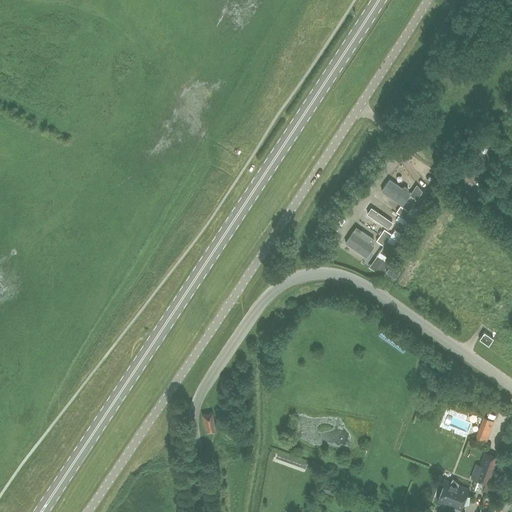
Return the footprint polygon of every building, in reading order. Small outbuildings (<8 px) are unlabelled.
[(381,191),(402,206),(410,195),(389,179),(381,191)] [(413,223),(421,211),(412,204),(408,211),(400,205),(396,212),(413,223)] [(392,222),(370,207),(366,213),(388,227),(392,222)] [(356,226),(345,242),(366,256),(373,245),(371,243),(374,239),(356,226)] [(384,229),(380,235),(387,240),(391,234),(384,229)] [(395,229),(387,240),(396,247),(404,236),(395,229)] [(387,240),(380,235),(376,240),(384,245),(387,240)] [(396,247),(387,240),(376,258),(384,263),(396,247)] [(395,277),(399,271),(390,265),(386,271),(395,277)] [(479,339),(488,345),(493,338),(484,332),(479,339)] [(202,414),(206,432),(216,430),(212,412),(202,414)] [(475,438),(485,442),(494,421),(483,416),(475,438)] [(473,479),(485,484),(495,457),(483,452),(473,479)] [(457,485),(458,483),(453,478),(450,482),(445,480),(437,499),(453,506),(452,511),(458,511),(460,510),(460,509),(462,504),(467,505),(468,496),(465,495),(468,489),(457,485)] [(322,490),(333,494),(335,488),(325,484),(322,490)] [(500,492),(495,501),(503,506),(508,496),(500,492)]
